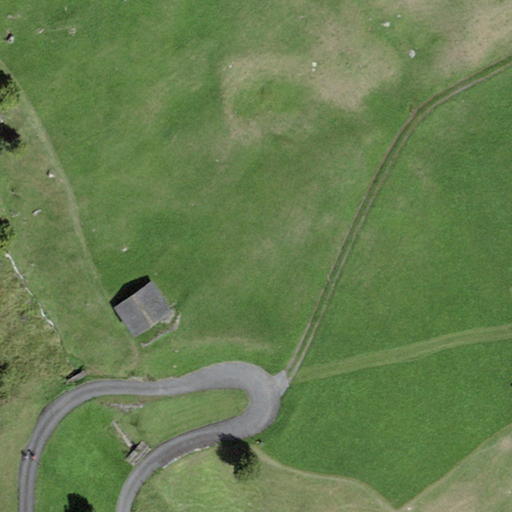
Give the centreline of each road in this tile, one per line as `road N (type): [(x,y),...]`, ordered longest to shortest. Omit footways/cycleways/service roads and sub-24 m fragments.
road 1 (unclassified): [(22,511),(30,444),(66,402),(91,390),(231,374),(247,375),(264,394),(250,426),(156,454),(134,478),(121,511)]
road 2 (track): [(511,60),(418,114),(373,186),(290,369),(264,394)]
road 3 (track): [(290,369),(511,331)]
